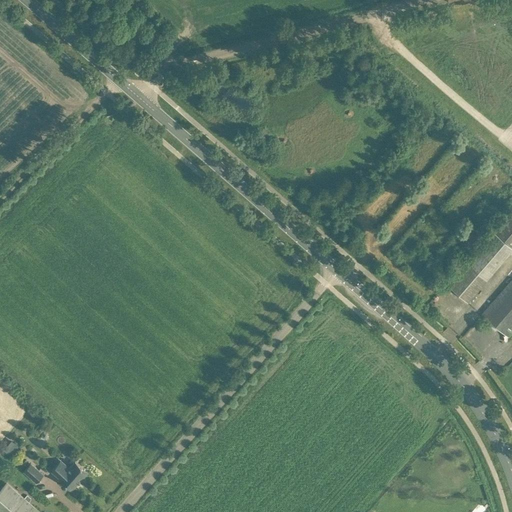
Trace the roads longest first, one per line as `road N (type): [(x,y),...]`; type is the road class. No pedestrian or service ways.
road 1 (unclassified): [(121,511),(336,270)]
road 2 (secondary): [(511,474),(461,384),(336,270)]
road 3 (secondary): [(336,270),(138,97)]
road 4 (unclassified): [(172,66),(424,0)]
road 5 (track): [(0,195),(117,79)]
road 6 (secondary): [(138,97),(26,0)]
